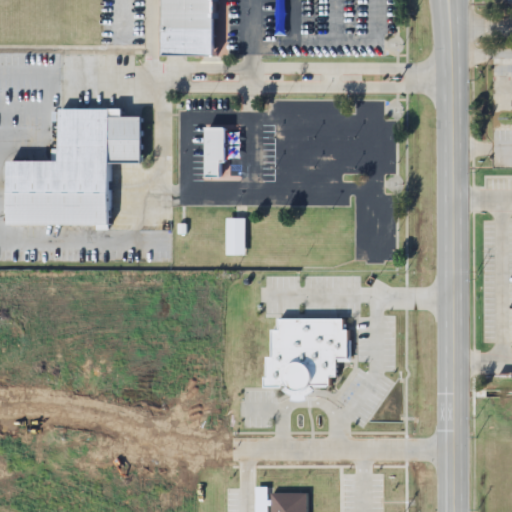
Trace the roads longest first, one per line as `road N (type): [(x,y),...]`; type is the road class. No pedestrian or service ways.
road 1 (tertiary): [(448,26),(454,511)]
road 2 (residential): [(454,450),(206,447),(155,438),(132,418),(114,415),(0,413)]
